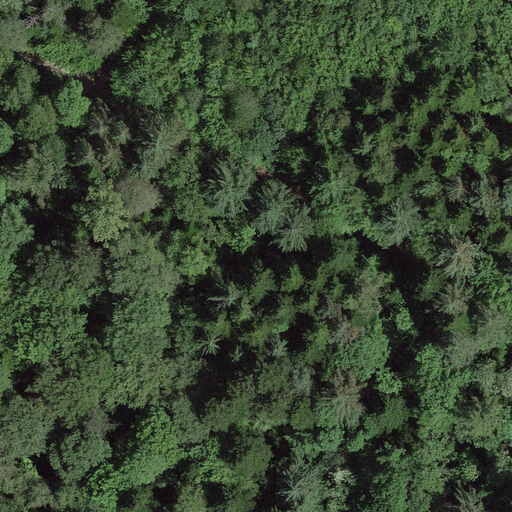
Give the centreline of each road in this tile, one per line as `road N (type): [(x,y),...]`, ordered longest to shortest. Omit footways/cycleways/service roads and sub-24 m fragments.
road 1 (track): [(100,97),(511,308)]
road 2 (track): [(100,97),(0,291)]
